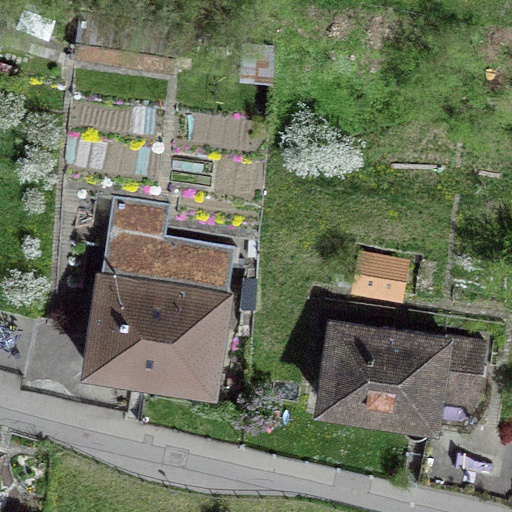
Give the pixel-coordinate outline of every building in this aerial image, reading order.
[(231,246),(110,228),(94,333),(89,367),(134,374),(136,361),(213,373),(225,293),(223,293),(231,246)] [(406,253),(366,246),(358,287),(398,294),(406,253)] [(128,411),(134,374),(89,367),(94,333),(0,310),(0,368),(25,375),(23,382),(88,397),(87,401),(128,411)] [(390,332),(335,323),(323,403),(410,417),(414,390),(475,400),(484,341),(391,327),(390,332)] [(511,495),(511,432),(457,419),(424,440),(416,476),(511,495)]
